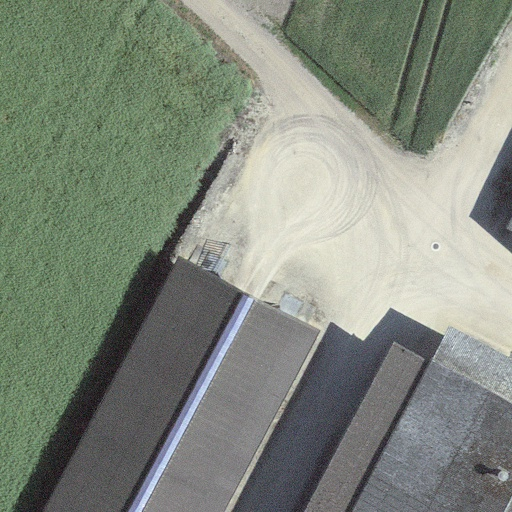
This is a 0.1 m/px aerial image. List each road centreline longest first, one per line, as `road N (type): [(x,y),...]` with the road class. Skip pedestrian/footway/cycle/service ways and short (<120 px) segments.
road 1 (track): [(223,0),(407,173),(511,246)]
road 2 (track): [(427,187),(351,309),(250,511)]
road 3 (track): [(427,187),(511,65)]
